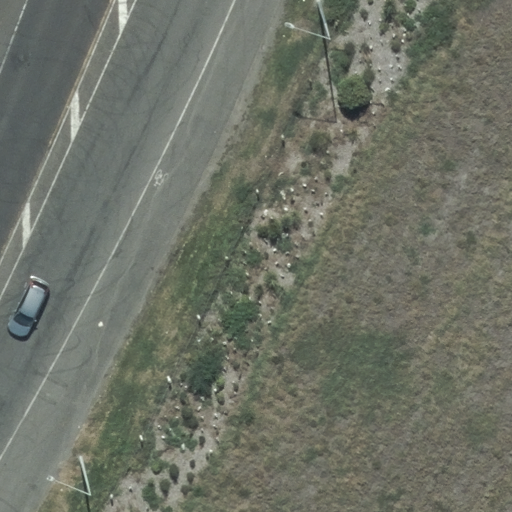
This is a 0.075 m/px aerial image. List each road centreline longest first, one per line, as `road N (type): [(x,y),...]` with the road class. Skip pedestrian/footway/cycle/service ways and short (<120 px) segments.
road 1 (trunk): [(177,0),(66,134)]
road 2 (trunk): [(0,282),(66,134)]
road 3 (trunk): [(66,134),(74,0)]
